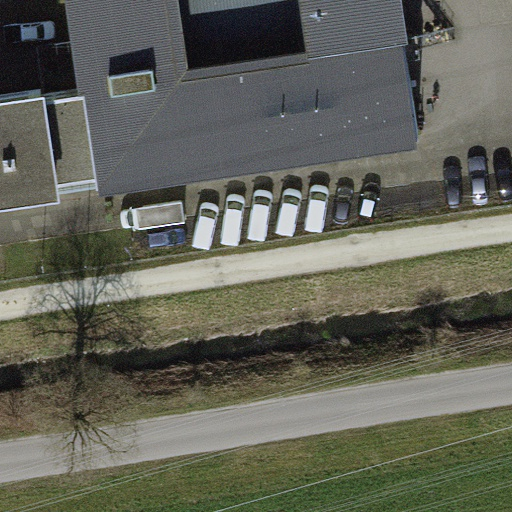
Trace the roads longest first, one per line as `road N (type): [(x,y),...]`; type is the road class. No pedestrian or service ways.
road 1 (track): [(0,464),(511,385)]
road 2 (track): [(511,236),(0,308)]
